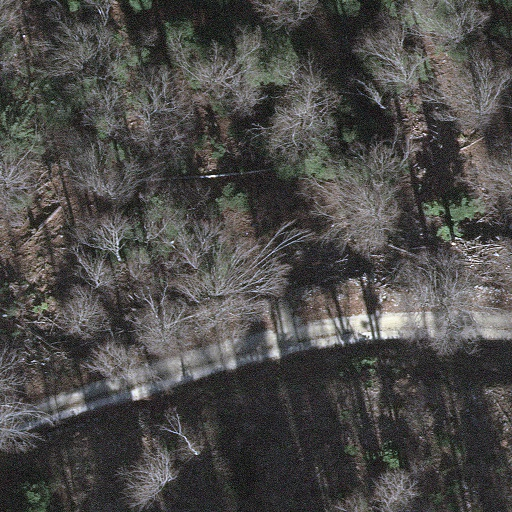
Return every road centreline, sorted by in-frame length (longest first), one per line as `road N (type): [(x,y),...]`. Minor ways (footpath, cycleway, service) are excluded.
road 1 (track): [(0,429),(177,373),(385,327)]
road 2 (track): [(511,327),(385,327)]
